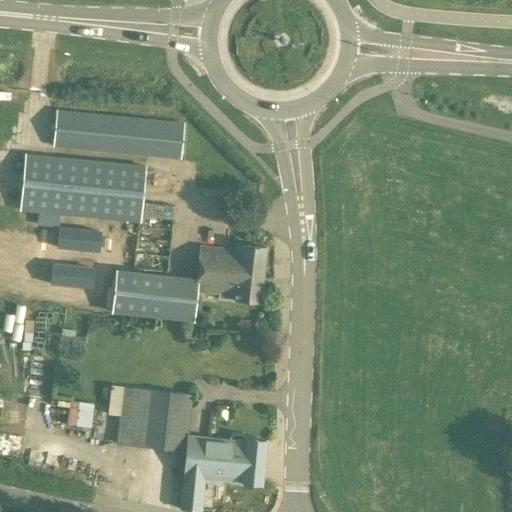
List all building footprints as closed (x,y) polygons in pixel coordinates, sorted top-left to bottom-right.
[(183,123),(56,111),(52,148),(180,160),(183,123)] [(19,212),(140,223),(145,166),(24,155),(19,212)] [(147,203),(146,267),(171,267),(172,204),(147,203)] [(57,224),(55,245),(95,249),(98,229),(57,224)] [(229,246),(223,300),(255,303),(261,249),(229,246)] [(50,261),(48,281),(88,286),(91,265),(50,261)] [(89,325),(82,381),(101,383),(108,328),(89,325)] [(121,415),(118,443),(182,450),(184,432),(188,432),(193,395),(124,387),(121,415)] [(90,427),(93,404),(69,401),(67,424),(90,427)] [(205,479),(242,483),(261,485),(265,442),(246,440),(246,441),(243,435),(233,434),(229,440),(188,436),(181,509),(202,511),(205,479)]
